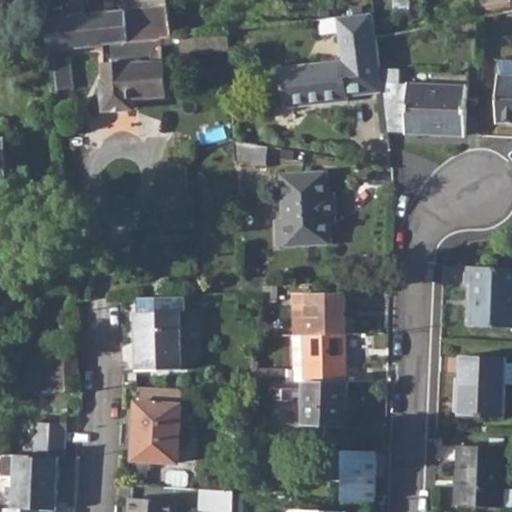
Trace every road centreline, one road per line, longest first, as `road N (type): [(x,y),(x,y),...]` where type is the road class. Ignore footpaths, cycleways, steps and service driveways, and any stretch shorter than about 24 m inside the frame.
road 1 (residential): [(408,511),(420,249),(463,197)]
road 2 (residential): [(97,511),(102,308)]
